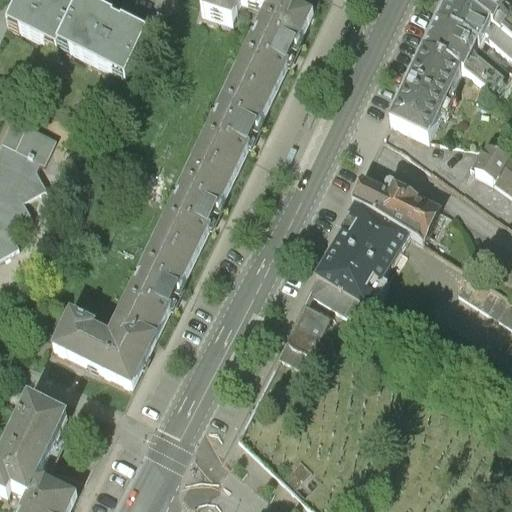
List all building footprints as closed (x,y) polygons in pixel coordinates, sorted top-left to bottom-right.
[(79,10),(57,0),(23,0),(19,10),(8,32),(57,55),(59,52),(79,10)] [(158,247),(119,329),(157,347),(176,306),(196,265),(216,221),(234,184),(254,143),(273,103),(293,62),(313,22),(288,9),(290,0),(208,0),(202,22),(233,31),(242,14),(268,21),(235,85),(197,166),(158,247)] [(157,0),(154,15),(176,22),(182,0),(157,0)] [(452,0),(448,8),(494,31),(511,46),(511,25),(509,28),(499,19),(508,0),(452,0)] [(0,49),(8,32),(19,10),(0,1),(0,49)] [(80,7),(79,10),(59,52),(126,84),(147,38),(80,7)] [(448,8),(437,31),(478,51),(480,52),(486,40),(490,44),(489,46),(489,47),(511,66),(511,46),(494,31),(448,8)] [(470,69),(478,51),(437,31),(424,59),(461,78),(465,79),(493,102),(503,89),(481,71),(477,70),(476,72),(470,69)] [(428,146),(461,78),(424,59),(391,128),(428,146)] [(0,160),(0,266),(7,262),(19,255),(10,240),(33,226),(24,210),(47,198),(37,180),(45,173),(56,149),(15,130),(0,160)] [(511,200),(511,167),(509,165),(488,156),(480,169),(475,167),(469,175),(495,189),(511,200)] [(352,208),(356,211),(410,243),(424,251),(440,216),(390,192),(389,195),(387,194),(388,190),(379,185),(373,187),(371,191),(363,188),(352,208)] [(316,284),(319,286),(371,318),(387,291),(381,287),(391,270),(392,271),(410,243),(356,211),(339,238),(344,242),(334,259),(332,258),(323,273),(322,273),(316,284)] [(511,305),(470,280),(458,299),(511,332),(511,305)] [(319,286),(312,302),(314,303),(358,330),(356,334),(368,341),(380,323),(371,318),(319,286)] [(306,314),(280,364),(304,377),(330,329),(330,326),(306,314)] [(489,383),(501,364),(431,320),(419,338),(489,383)] [(133,397),(157,347),(119,329),(111,345),(94,338),(95,334),(72,323),(55,359),(76,369),(76,370),(80,372),(84,374),(85,374),(133,397)] [(12,500),(29,508),(39,488),(44,477),(58,449),(59,448),(58,448),(67,429),(30,411),(0,472),(0,504),(8,508),(12,500)] [(65,451),(59,448),(58,449),(44,477),(39,488),(44,491),(46,489),(47,489),(65,451)] [(311,474),(294,493),(314,511),(330,511),(341,500),(311,474)] [(29,508),(27,511),(73,511),(77,505),(46,490),(47,489),(46,489),(44,491),(39,488),(29,508)]
